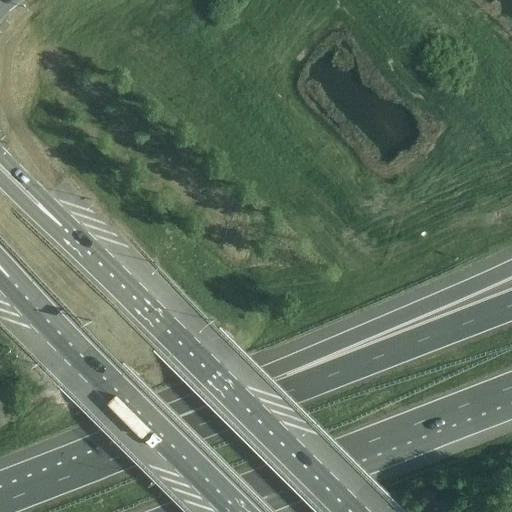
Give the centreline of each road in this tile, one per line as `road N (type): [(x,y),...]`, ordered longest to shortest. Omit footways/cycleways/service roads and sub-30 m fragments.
road 1 (trunk): [(347,511),(60,230)]
road 2 (motorway): [(511,270),(251,383),(175,437)]
road 3 (motorway): [(511,308),(175,437)]
road 4 (trunk): [(5,280),(232,511)]
road 5 (motorway): [(261,484),(511,388)]
road 6 (motorway): [(175,437),(0,504)]
